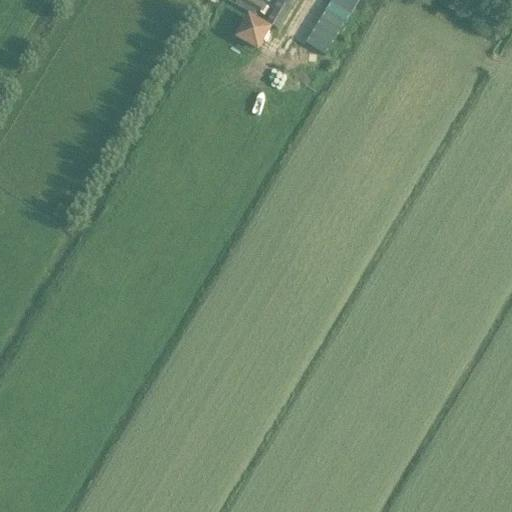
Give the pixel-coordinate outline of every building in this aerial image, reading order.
[(264,7),(252,0),(239,0),(237,3),(259,15),(264,7)] [(281,0),(266,27),(278,34),(297,0),(281,0)] [(349,18),(360,0),(332,0),(329,5),(349,18)] [(345,25),(349,18),(329,5),(325,12),(345,25)] [(340,33),(345,25),(325,12),(320,20),(340,33)] [(329,50),(340,33),(320,20),(309,37),(329,50)] [(248,21),(234,43),(256,56),(269,33),(248,21)] [(315,74),(329,50),(309,37),(294,62),(315,74)] [(60,221),(67,210),(59,205),(52,216),(60,221)]
